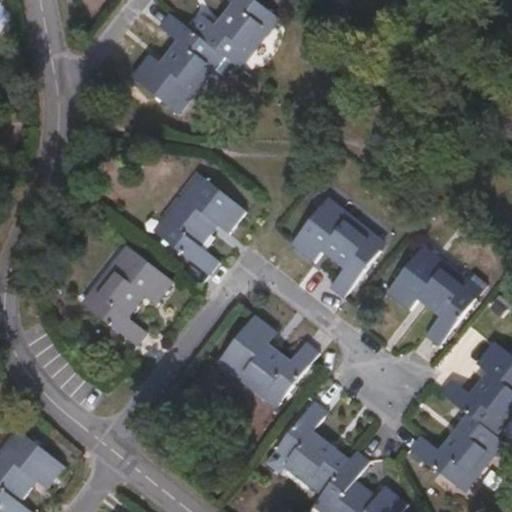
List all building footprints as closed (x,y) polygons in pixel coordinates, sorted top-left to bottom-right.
[(207,41),(228,60),(245,71),(283,20),(257,0),(230,0),(235,4),(218,26),(203,15),(191,30),(207,41)] [(191,30),(172,15),(162,28),(180,42),(163,64),(152,55),(136,77),(184,116),(228,60),(207,41),(191,30)] [(203,175),(157,232),(213,276),(223,262),(206,247),(221,229),(232,236),(250,213),(203,175)] [(333,289),(347,300),(391,244),(332,199),(296,245),(318,263),(326,253),(347,270),(333,289)] [(485,291),(427,246),(390,293),(413,311),(420,302),(442,318),(429,336),(442,346),(485,291)] [(141,347),(152,334),(134,319),(149,299),(161,307),(178,285),(131,247),(85,304),(141,347)] [(281,408),(323,353),(310,343),(296,361),(275,344),(281,334),(258,316),(222,363),(281,408)] [(456,381),(445,395),(471,415),(501,438),(511,423),(511,353),(498,343),(480,365),(490,374),(474,395),(456,381)] [(274,457),(322,497),(352,459),(317,431),(330,414),(316,403),(274,457)] [(467,494),(508,445),(501,438),(471,415),(442,452),(424,438),(414,451),(467,494)] [(19,431),(0,455),(0,507),(6,511),(33,511),(24,505),(41,483),(50,490),(68,468),(19,431)] [(372,463),(359,451),(352,459),(322,497),(315,507),(321,511),(405,511),(411,505),(388,487),(381,497),(358,480),(372,463)]
